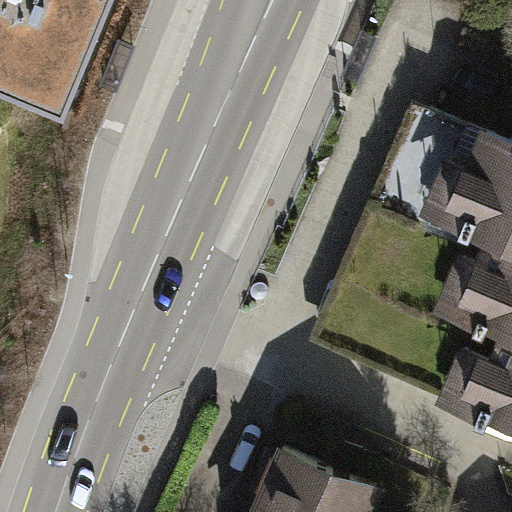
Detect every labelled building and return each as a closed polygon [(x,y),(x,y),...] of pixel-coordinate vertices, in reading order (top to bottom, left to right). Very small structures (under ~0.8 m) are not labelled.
[(0,0),(0,73),(64,101),(106,0),(0,0)] [(361,77),(378,36),(362,30),(345,71),(361,77)] [(120,39),(103,79),(118,85),(134,45),(120,39)] [(511,137),(489,127),(487,129),(431,105),(332,333),(481,398),(475,412),(484,417),(491,402),(511,411),(511,137)] [(365,511),(378,485),(285,444),(255,511),(365,511)]
